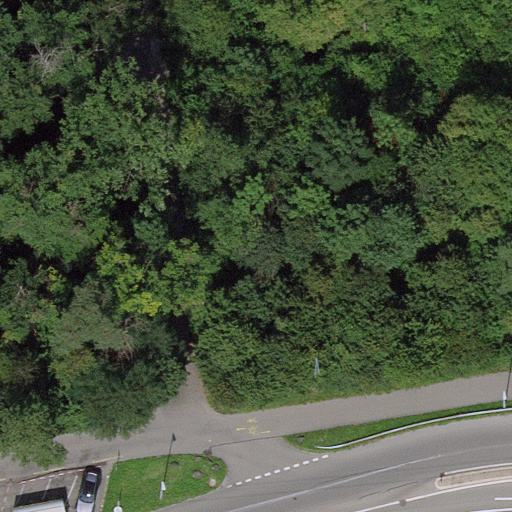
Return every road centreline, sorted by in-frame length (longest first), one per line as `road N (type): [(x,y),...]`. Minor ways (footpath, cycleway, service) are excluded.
road 1 (track): [(139,0),(171,292),(195,397),(222,433)]
road 2 (tertiary): [(363,511),(511,481)]
